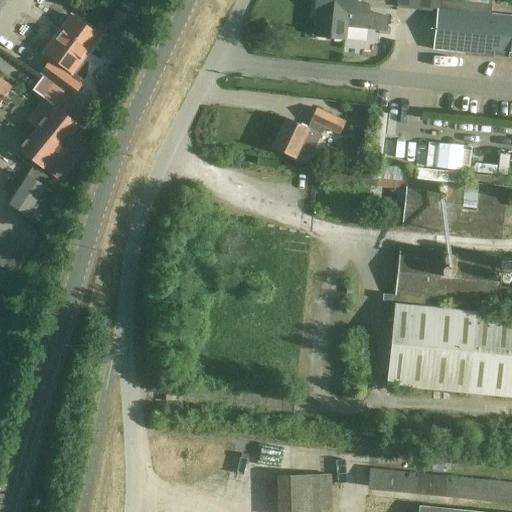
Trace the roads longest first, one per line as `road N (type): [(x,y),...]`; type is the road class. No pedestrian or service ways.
road 1 (secondary): [(5,511),(61,306),(185,0)]
road 2 (unclassified): [(129,511),(124,262),(166,151),(244,0)]
